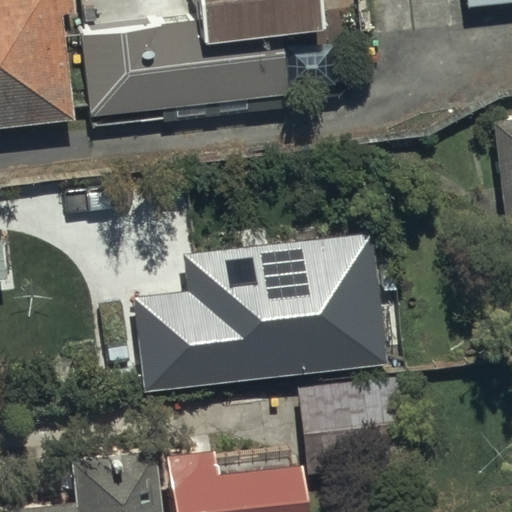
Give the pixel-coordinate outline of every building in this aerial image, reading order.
[(0,0),(0,116),(79,109),(68,0),(0,0)] [(84,22),(91,107),(291,92),(285,12),(320,10),(318,0),(198,0),(200,13),(84,22)] [(511,107),(495,110),(508,214),(511,213),(511,107)] [(69,194),(73,237),(147,230),(143,187),(69,194)] [(0,400),(1,401),(0,394),(0,271),(10,270),(5,226),(0,226),(0,400)] [(188,290),(135,296),(146,389),(386,361),(371,233),(183,255),(188,290)] [(401,377),(300,384),(304,443),(405,435),(401,377)] [(76,490),(0,498),(0,511),(165,511),(158,437),(71,446),(76,490)] [(173,452),(179,511),(317,511),(311,455),(222,465),(221,447),(173,452)]
